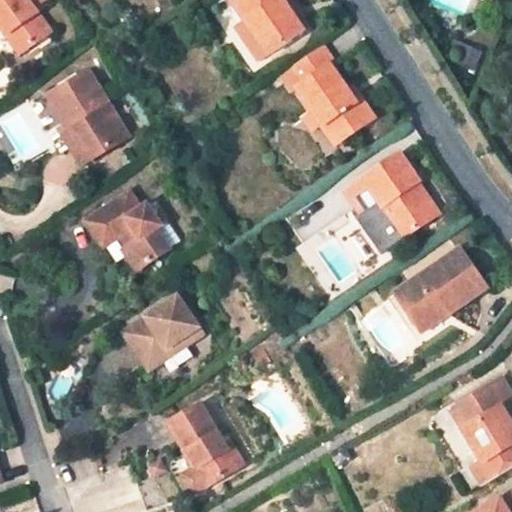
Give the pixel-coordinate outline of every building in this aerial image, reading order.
[(0,0),(0,8),(28,48),(52,32),(34,7),(44,0),(0,0)] [(288,0),(233,0),(270,54),(305,31),(290,8),(293,6),(288,0)] [(0,8),(0,21),(22,53),(28,48),(0,8)] [(330,123),(342,141),(376,119),(356,89),(352,91),(332,64),(336,61),(325,45),(293,67),(305,84),(298,89),(324,127),(330,123)] [(90,74),(51,98),(67,124),(90,162),(128,139),(90,74)] [(324,127),(337,146),(342,141),(330,123),(324,127)] [(67,124),(61,127),(84,166),(90,162),(67,124)] [(401,155),(346,192),(363,216),(357,220),(381,256),(440,217),(419,186),(421,185),(401,155)] [(132,192),(87,222),(105,249),(121,238),(130,250),(124,253),(138,273),(172,250),(158,230),(153,233),(149,228),(160,221),(149,205),(143,209),(132,192)] [(153,233),(158,230),(163,226),(160,221),(149,228),(153,233)] [(462,250),(396,294),(417,324),(441,308),(446,316),(487,288),(462,250)] [(179,296),(125,333),(147,364),(183,340),(187,346),(205,334),(179,296)] [(417,324),(422,332),(446,316),(441,308),(417,324)] [(151,371),(187,346),(183,340),(147,364),(151,371)] [(262,346),(254,351),(259,357),(266,352),(262,346)] [(508,419),(511,416),(511,394),(504,380),(494,386),(506,406),(502,408),(508,419)] [(484,463),(474,469),(485,487),(511,470),(511,425),(508,419),(502,408),(506,406),(494,386),(460,406),(472,426),(465,431),(484,463)] [(200,466),(196,469),(184,476),(183,481),(191,493),(196,494),(244,464),(234,446),(228,449),(219,435),(201,405),(170,423),(189,453),(191,451),(200,466)] [(460,406),(453,410),(465,431),(472,426),(460,406)] [(219,435),(228,449),(234,446),(225,431),(219,435)] [(347,446),(333,453),(340,467),(354,461),(347,446)] [(139,485),(148,511),(183,500),(168,475),(165,465),(155,469),(158,478),(139,485)] [(511,511),(511,494),(502,501),(508,511),(511,511)] [(508,511),(502,501),(482,511),(508,511)]
